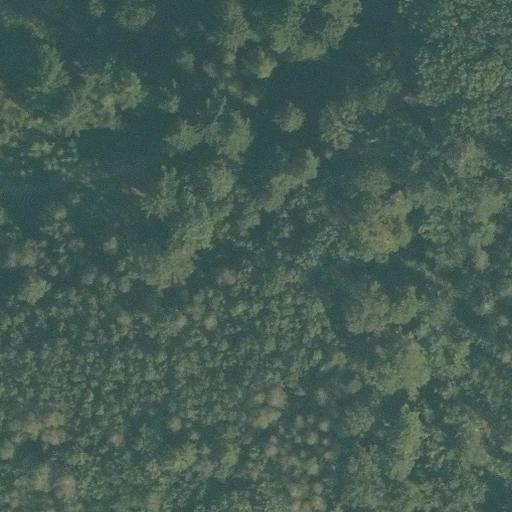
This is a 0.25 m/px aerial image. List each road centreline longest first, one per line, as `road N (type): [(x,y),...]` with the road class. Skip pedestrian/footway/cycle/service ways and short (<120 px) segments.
road 1 (track): [(0,197),(336,116),(390,112)]
road 2 (track): [(390,511),(390,112)]
road 3 (track): [(390,112),(511,111)]
